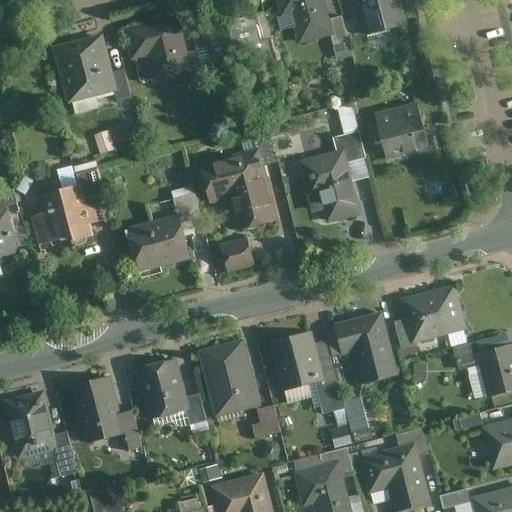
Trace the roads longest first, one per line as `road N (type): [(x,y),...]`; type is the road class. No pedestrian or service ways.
road 1 (residential): [(0,365),(511,234)]
road 2 (residential): [(461,0),(511,191)]
road 3 (residential): [(0,29),(127,0)]
